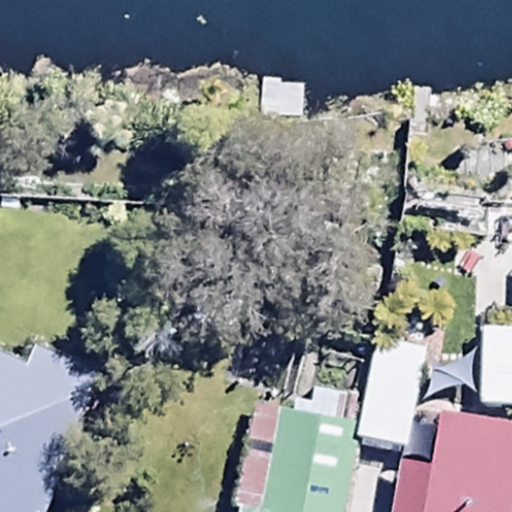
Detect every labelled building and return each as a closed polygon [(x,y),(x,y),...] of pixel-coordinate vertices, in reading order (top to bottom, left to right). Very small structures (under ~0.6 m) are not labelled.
[(511,325),(473,328),(476,405),(511,403),(511,325)] [(424,345),(374,335),(355,434),(404,443),(424,345)] [(23,361),(0,351),(0,511),(47,511),(104,375),(30,344),(23,361)] [(510,511),(511,506),(511,417),(441,405),(430,457),(401,452),(389,511),(510,511)] [(338,511),(352,419),(273,408),(258,511),(240,509),(240,511),(338,511)]
